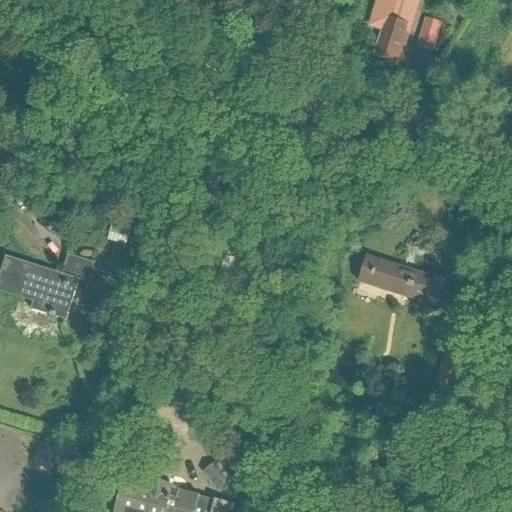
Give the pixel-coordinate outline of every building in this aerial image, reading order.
[(406,37),(403,36),(412,3),(400,0),(378,0),(374,18),(384,21),(373,58),(394,64),(399,48),(403,49),(406,37)] [(433,54),(442,25),(425,20),(416,49),(433,54)] [(0,270),(0,292),(33,303),(31,311),(65,322),(74,290),(85,293),(93,264),(66,256),(60,277),(3,260),(0,270)] [(447,284),(366,257),(357,283),(439,310),(447,284)] [(434,387),(452,391),(463,359),(443,355),(434,387)] [(128,384),(114,417),(134,425),(148,392),(128,384)] [(216,454),(213,466),(211,465),(201,473),(217,492),(229,485),(244,472),(246,462),(216,454)] [(120,487),(115,509),(113,511),(230,511),(232,506),(178,493),(177,501),(167,498),(169,487),(144,481),(141,493),(120,487)] [(63,511),(64,507),(43,503),(40,511),(63,511)]
